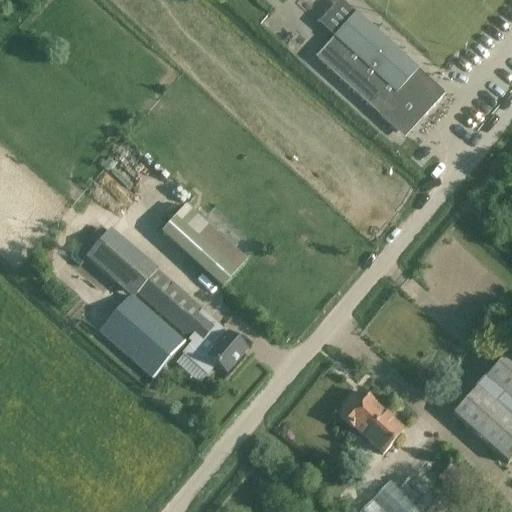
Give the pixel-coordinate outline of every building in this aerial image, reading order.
[(355,15),(332,40),(314,60),(379,118),(394,118),(393,103),(379,91),(385,85),(396,95),(417,72),(355,15)] [(165,234),(226,291),(254,261),(192,204),(165,234)] [(110,230),(84,260),(116,287),(121,282),(183,335),(181,337),(192,347),(184,357),(208,378),(216,368),(226,376),(247,352),(227,335),(217,326),(218,324),(209,316),(177,288),(173,284),(110,230)] [(129,298),(97,334),(153,382),(186,344),(131,296),(129,298)] [(511,355),(509,353),(452,418),(508,466),(511,461),(511,355)] [(359,394),(339,417),(383,457),(404,433),(359,394)] [(475,486),(454,464),(437,480),(458,502),(475,486)] [(444,511),(446,510),(412,477),(397,491),(389,483),(362,511),(444,511)]
